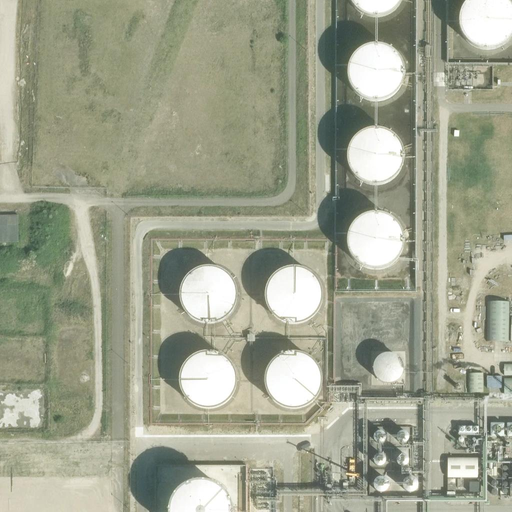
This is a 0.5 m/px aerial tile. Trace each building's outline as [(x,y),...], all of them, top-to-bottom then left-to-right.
[(349,0),(350,2),(355,10),(362,17),(372,20),(383,20),(392,17),(400,10),(404,0),(349,0)] [(472,0),(470,2),(463,9),(459,23),(461,33),(465,42),(473,48),(481,52),(491,53),(500,50),(509,44),(511,39),(511,8),(508,3),(503,0),(472,0)] [(351,66),(349,76),(350,84),(354,94),(360,101),(369,105),(377,106),(387,105),(396,100),(402,93),(406,82),(406,72),(402,62),(397,57),(389,51),(379,49),(365,52),(357,58),(351,66)] [(376,131),(364,134),(356,139),(351,148),(348,157),(349,168),(354,177),(361,184),(368,187),(378,188),(388,186),(396,181),(401,175),(405,166),(405,156),(401,145),(395,137),(386,132),(376,131)] [(359,268),(368,271),(381,270),(390,265),(396,257),(400,248),(400,237),(396,228),(390,221),(381,216),(371,214),(361,216),(356,219),(349,226),(345,235),(344,245),(346,254),(351,262),(359,268)] [(0,242),(18,242),(18,216),(0,216),(0,242)] [(238,296),(238,295),(237,289),(236,284),(233,278),(229,274),(225,271),(221,269),(215,267),(210,266),(204,267),(199,268),(194,270),(189,274),(185,278),(182,284),(181,289),(180,295),(180,300),(182,306),(185,311),(188,315),(191,318),(197,321),(203,324),(208,324),(213,324),(218,323),(224,320),(226,318),(229,316),(233,311),(236,306),(237,301),(238,296)] [(323,296),(323,289),(321,284),(318,279),(315,275),(310,271),(306,269),(301,267),(295,266),(289,267),(283,269),(278,272),(274,275),(270,279),(268,284),(266,289),(265,295),(266,300),(267,305),(269,310),(273,315),(277,319),(281,321),(287,324),(293,325),(299,324),(303,323),(309,320),(314,317),(318,313),(321,307),(323,302),(323,296)] [(488,302),(486,342),(508,343),(510,303),(488,302)] [(238,381),(238,380),(237,374),(235,369),(232,364),(229,359),(223,355),(218,353),(214,352),(207,351),(202,352),(197,354),(192,356),(188,360),(184,365),(181,370),(180,376),(179,381),(180,386),(182,392),(184,396),(188,401),(192,404),(198,407),(203,409),(209,409),(214,409),(221,407),(225,404),(229,401),(233,396),(235,392),(237,386),(238,381)] [(323,382),(323,381),(322,375),(320,370),(317,364),(314,360),(310,357),(306,355),(303,354),(299,353),(295,352),(289,353),(284,354),(278,357),(273,360),(270,364),(267,370),(265,375),(265,381),(265,386),(266,392),(269,397),(273,402),(277,405),(282,408),(288,410),(293,410),(299,410),(303,409),(309,406),(313,403),(317,398),(320,394),(322,388),(323,382)] [(402,375),(403,372),(403,369),(403,366),(402,363),(401,360),(399,358),(397,356),(394,355),(391,354),(388,353),(386,354),(383,354),(380,355),(378,357),(376,359),(375,361),(373,364),(373,367),(373,370),(373,373),(374,376),(376,379),(379,381),(381,382),(383,383),(387,384),(390,384),(392,383),(396,382),(398,380),(400,378),(402,375)] [(484,392),(483,374),(468,374),(469,392),(484,392)] [(502,387),(503,376),(489,375),(489,386),(502,387)] [(479,435),(479,426),(460,425),(459,435),(479,435)] [(391,435),(391,434),(391,431),(389,429),(386,428),(383,427),(381,428),(379,430),(377,432),(377,435),(378,437),(379,440),(381,441),(384,442),(386,441),(389,440),(391,437),(391,435)] [(415,437),(415,433),(413,431),(410,430),(407,429),(405,430),(403,432),(401,434),(401,437),(402,439),(403,442),(406,443),(408,444),(411,443),(413,442),(415,439),(415,437)] [(417,461),(417,460),(417,459),(416,457),(415,455),(414,454),(412,452),(411,452),(407,451),(405,452),(403,452),(401,454),(399,457),(399,461),(399,464),(401,467),(404,469),(405,469),(407,470),(411,469),(412,468),(414,467),(416,464),(417,461)] [(389,459),(389,456),(387,454),(385,452),(381,452),(379,452),(376,454),(375,457),(375,459),(375,462),(377,464),(379,466),(381,466),(385,466),(387,464),(389,462),(389,459)] [(477,479),(477,459),(447,460),(447,479),(477,479)] [(418,485),(417,481),(415,479),(412,477),(409,476),(407,477),(405,478),(403,479),(401,482),(401,485),(402,488),(403,490),(405,492),(408,493),(410,493),(412,493),(415,491),(417,488),(418,485)] [(388,486),(388,485),(387,483),(386,480),(383,479),(380,478),(378,479),(375,481),(374,483),(374,486),(374,488),(375,490),(378,492),(380,493),(383,492),(386,491),(387,488),(388,486)] [(232,511),(232,507),(230,501),(228,495),(224,490),(219,486),(214,483),(208,481),(202,480),(196,481),(190,482),(184,485),(179,488),(175,493),(172,498),(169,503),(168,510),(168,511),(232,511)] [(481,482),(470,482),(470,492),(481,492),(481,482)]
